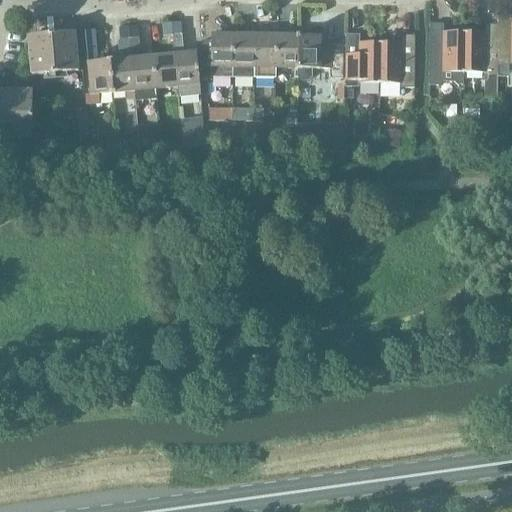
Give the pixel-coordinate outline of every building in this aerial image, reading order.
[(498,15),(498,25),(498,68),(498,78),(508,78),(511,75),(511,23),(511,24),(511,16),(498,15)] [(59,18),(53,18),(54,28),(62,27),(62,20),(59,18)] [(48,28),(47,19),(41,20),(39,22),(39,29),(48,28)] [(175,23),(172,24),(173,36),(174,55),(177,88),(178,98),(200,96),(200,86),(196,53),(184,55),(182,35),(181,23),(175,23)] [(172,24),(163,24),(164,36),(173,36),(172,24)] [(463,74),(464,74),(464,33),(443,33),(443,25),(430,25),(429,87),(438,87),(442,83),(454,83),(456,86),(463,86),(463,74)] [(464,33),(464,74),(485,74),(484,98),(497,98),(497,78),(498,78),(498,68),(498,25),(485,25),(485,34),(464,33)] [(138,27),(129,28),(130,40),(131,59),(134,92),(135,100),(135,102),(157,100),(156,90),(153,57),(140,59),(139,39),(138,27)] [(122,60),(110,61),(113,94),(125,93),(126,100),(135,100),(134,92),(131,59),(130,40),(129,28),(120,28),(121,40),(118,43),(119,53),(122,55),(122,60)] [(94,31),(85,32),(86,44),(88,64),(90,96),(85,96),(86,106),(100,105),(99,95),(113,94),(110,61),(97,63),(95,43),(94,31)] [(75,33),(51,35),(55,74),(78,72),(75,33)] [(55,74),(51,35),(28,37),(31,76),(55,74)] [(345,35),(345,88),(358,88),(358,84),(379,84),(380,44),(359,44),(359,36),(345,35)] [(205,78),(233,79),(233,36),(211,36),(211,41),(202,41),(205,78)] [(233,79),(254,79),(255,36),(233,36),(233,79)] [(255,36),(254,79),(276,79),(276,69),(276,36),(255,36)] [(298,37),(276,36),(276,69),(298,70),(298,37)] [(401,44),(380,44),(379,84),(401,85),(401,89),(414,89),(415,36),(401,36),(401,44)] [(307,81),(311,78),(311,70),(320,70),(320,69),(331,70),(330,79),(343,79),(343,47),(331,47),(331,49),(320,49),(320,37),(298,37),(298,70),(297,77),(302,81),(307,81)] [(174,55),(153,57),(156,90),(177,88),(174,55)] [(0,91),(0,115),(32,116),(32,92),(0,91)] [(232,110),(209,109),(209,121),(232,122),(232,110)] [(77,120),(87,119),(86,110),(77,111),(77,120)] [(254,122),(254,110),(232,110),(232,122),(254,122)] [(263,122),(263,110),(254,110),(254,122),(263,122)] [(32,116),(0,115),(0,138),(32,139),(32,116)] [(87,119),(77,120),(78,129),(88,128),(87,119)] [(181,121),(182,133),(204,131),(202,119),(181,121)] [(88,128),(78,129),(79,138),(89,137),(88,128)] [(297,129),(296,145),(324,145),(325,129),(297,129)] [(182,133),(183,150),(205,148),(204,131),(182,133)] [(89,137),(79,138),(80,147),(89,146),(89,137)]
